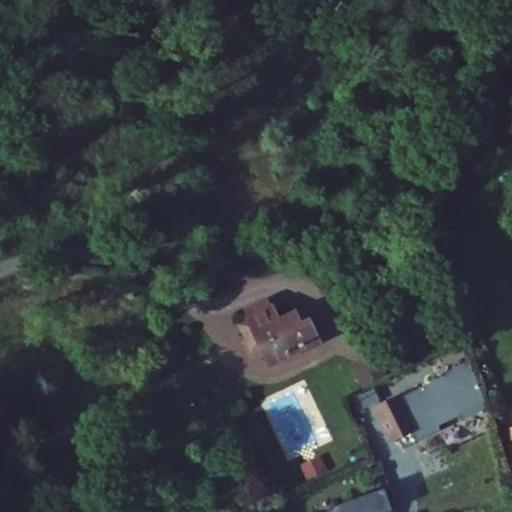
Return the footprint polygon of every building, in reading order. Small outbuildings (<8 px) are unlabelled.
[(265,339),(271,352),(315,333),(309,318),(317,314),(307,292),(274,306),(268,292),(257,297),(256,293),(247,297),(254,314),(265,339)] [(240,320),(251,345),(265,339),(254,314),(240,320)] [(385,444),(391,441),(405,435),(410,446),(433,435),(431,430),(453,419),(456,424),(489,409),(473,362),(370,412),(385,444)] [(405,435),(391,441),(396,452),(410,446),(405,435)] [(390,509),(383,489),(343,504),(344,506),(329,511),(385,511),(387,510),(390,509)]
